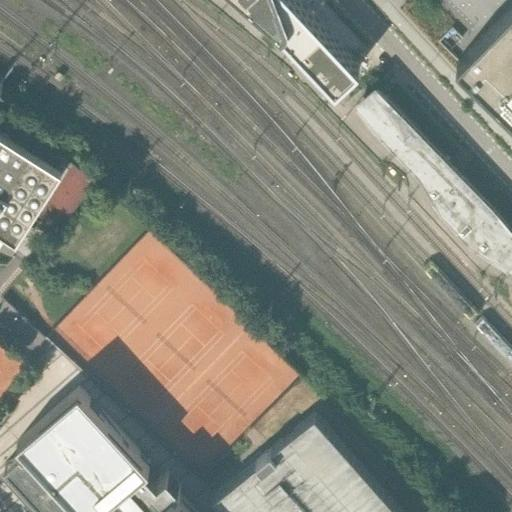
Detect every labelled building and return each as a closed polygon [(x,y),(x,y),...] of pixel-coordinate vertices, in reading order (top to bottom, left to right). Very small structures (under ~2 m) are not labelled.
[(245,0),(271,23),(335,93),(359,70),(293,0),(245,0)] [(511,8),(489,31),(476,45),(459,62),(470,73),(480,82),(502,105),(511,114),(511,8)] [(375,84),(353,102),(419,177),(439,211),(470,245),(510,272),(511,270),(511,229),(467,178),(375,84)] [(0,225),(17,236),(62,165),(0,126),(0,225)] [(99,273),(138,222),(111,202),(72,253),(99,273)] [(149,464),(79,385),(23,435),(17,440),(27,451),(24,454),(20,450),(5,464),(8,467),(0,474),(0,475),(32,511),(191,511),(175,494),(180,489),(166,474),(157,482),(150,475),(145,469),(149,464)] [(397,511),(315,413),(271,450),(263,457),(212,499),(222,511),(397,511)]
